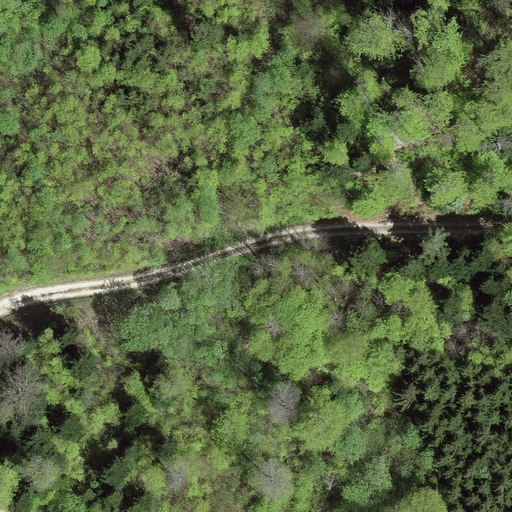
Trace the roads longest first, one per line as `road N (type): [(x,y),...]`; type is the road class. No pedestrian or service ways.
road 1 (track): [(0,309),(317,228),(511,226)]
road 2 (track): [(205,257),(231,135),(296,0)]
